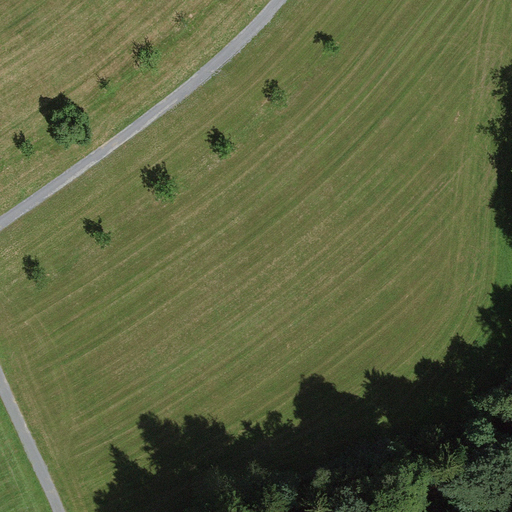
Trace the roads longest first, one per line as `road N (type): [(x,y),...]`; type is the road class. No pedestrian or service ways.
road 1 (track): [(281,0),(186,90),(0,226)]
road 2 (track): [(0,382),(59,511)]
